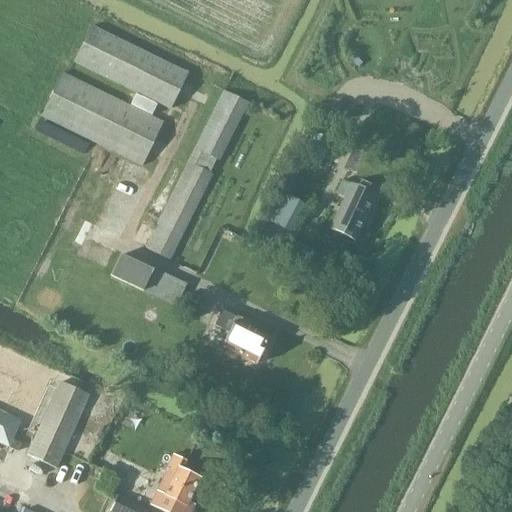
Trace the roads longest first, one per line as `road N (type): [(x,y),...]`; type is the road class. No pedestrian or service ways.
road 1 (unclassified): [(294,511),(511,81)]
road 2 (tertiary): [(408,511),(511,302)]
